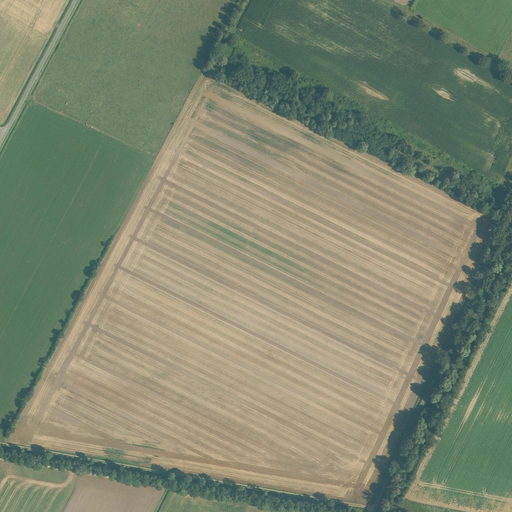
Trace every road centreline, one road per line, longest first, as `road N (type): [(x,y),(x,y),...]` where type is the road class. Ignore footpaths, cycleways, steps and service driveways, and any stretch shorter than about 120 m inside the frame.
road 1 (track): [(375,508),(0,443)]
road 2 (track): [(373,511),(511,213)]
road 3 (track): [(306,511),(0,457)]
road 4 (track): [(74,0),(0,141)]
